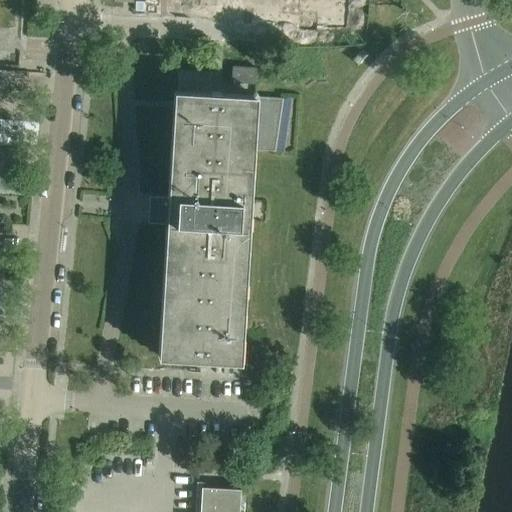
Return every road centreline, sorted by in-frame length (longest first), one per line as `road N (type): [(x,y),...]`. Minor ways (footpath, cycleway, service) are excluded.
road 1 (secondary): [(489,80),(423,135),(379,210),(333,511)]
road 2 (residential): [(29,440),(73,0)]
road 3 (secondary): [(368,511),(404,280),(445,194),(505,131)]
